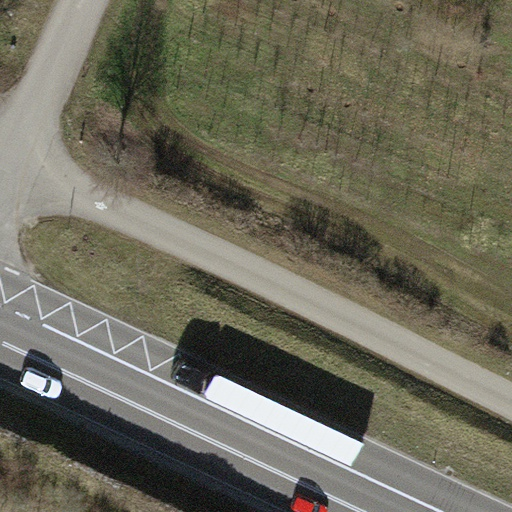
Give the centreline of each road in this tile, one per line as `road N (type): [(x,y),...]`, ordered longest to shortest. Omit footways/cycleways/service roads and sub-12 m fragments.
road 1 (track): [(0,151),(511,393)]
road 2 (primary): [(0,320),(407,511)]
